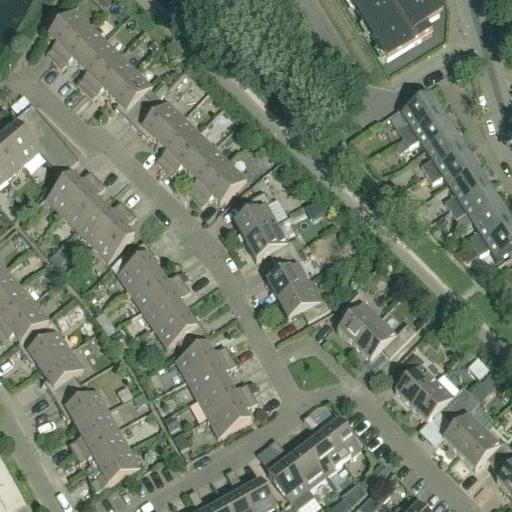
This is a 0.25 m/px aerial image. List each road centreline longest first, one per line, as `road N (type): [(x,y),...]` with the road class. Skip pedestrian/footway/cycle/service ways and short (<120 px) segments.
road 1 (residential): [(267,362),(205,247),(106,145),(88,143),(23,78),(0,100)]
road 2 (residential): [(487,64),(436,78),(367,118),(305,0)]
road 3 (residential): [(138,511),(235,459),(295,412)]
road 4 (residential): [(467,511),(355,388)]
